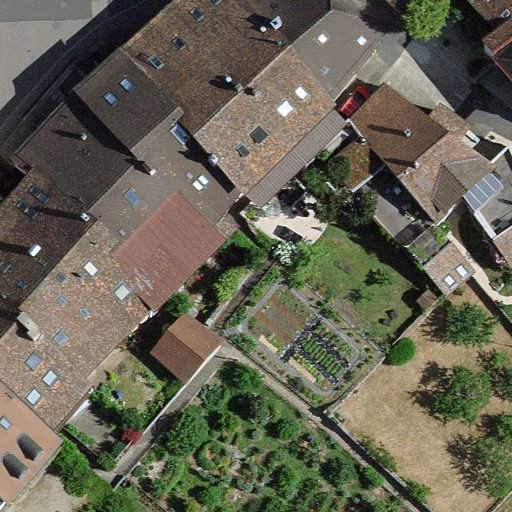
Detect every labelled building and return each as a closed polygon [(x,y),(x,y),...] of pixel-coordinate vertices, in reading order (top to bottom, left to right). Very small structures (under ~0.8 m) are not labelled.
[(240,0),(187,0),(121,56),(247,200),(256,211),(343,123),(329,100),(240,0)] [(327,0),(240,0),(329,100),(379,48),(327,0)] [(511,0),(474,0),(511,52),(511,0)] [(247,200),(121,56),(14,157),(35,178),(160,308),(236,239),(222,229),(247,200)] [(511,59),(502,66),(511,76),(511,59)] [(357,131),(442,232),(501,174),(396,90),(357,131)] [(160,308),(35,178),(0,219),(0,308),(93,386),(160,308)] [(0,390),(56,438),(98,394),(93,386),(0,308),(0,390)] [(182,323),(149,358),(182,390),(220,357),(182,323)] [(0,495),(11,505),(63,447),(56,438),(0,390),(0,495)]
